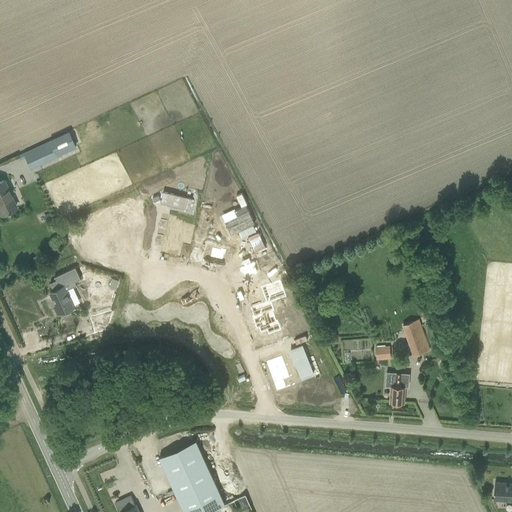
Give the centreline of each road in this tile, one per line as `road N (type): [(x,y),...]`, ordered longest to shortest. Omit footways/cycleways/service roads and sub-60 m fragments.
road 1 (unclassified): [(511,439),(269,418)]
road 2 (unclassified): [(269,418),(221,414),(165,424),(56,468)]
road 3 (residential): [(150,263),(224,278),(269,418)]
